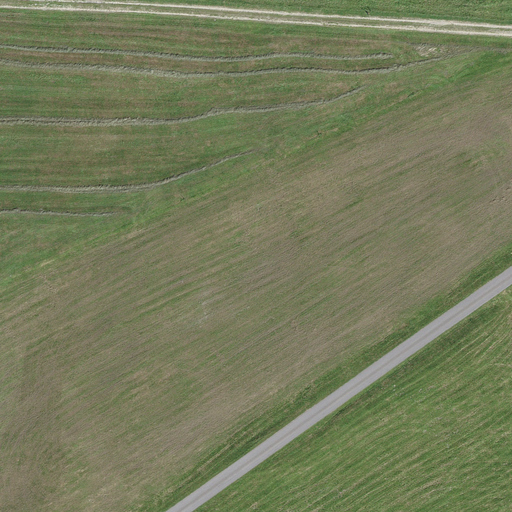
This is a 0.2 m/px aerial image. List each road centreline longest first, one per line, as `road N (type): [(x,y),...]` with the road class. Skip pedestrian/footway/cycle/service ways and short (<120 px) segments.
road 1 (track): [(0,1),(511,31)]
road 2 (unclassified): [(176,511),(511,274)]
